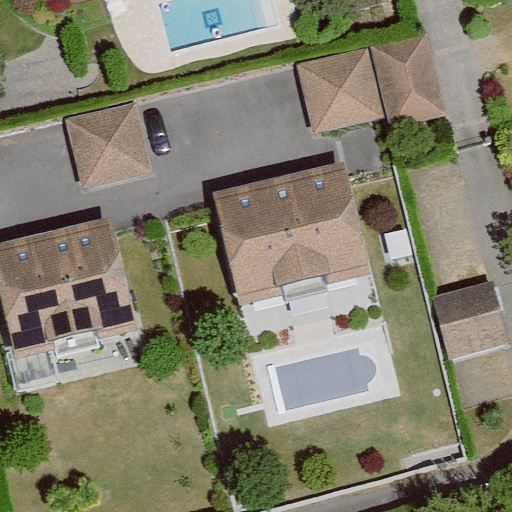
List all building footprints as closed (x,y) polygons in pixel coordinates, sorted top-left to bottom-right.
[(428,51),(371,64),(389,146),(446,133),(428,51)] [(362,61),(292,77),(309,150),(379,133),(362,61)] [(132,118),(61,137),(79,208),(151,190),(132,118)] [(344,183),(212,212),(239,332),(371,303),(344,183)] [(114,227),(0,253),(0,325),(14,386),(144,357),(114,227)] [(488,294),(433,309),(452,380),(508,365),(488,294)]
